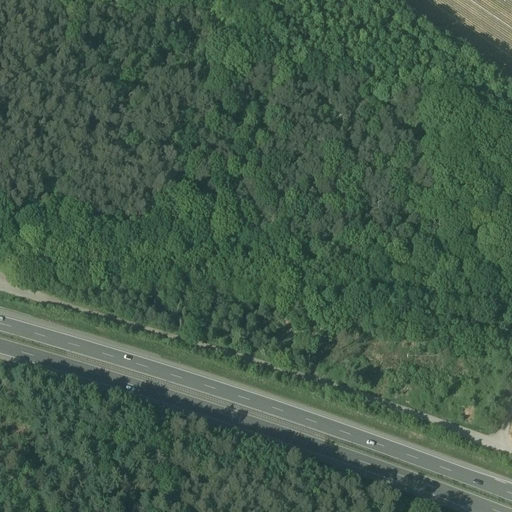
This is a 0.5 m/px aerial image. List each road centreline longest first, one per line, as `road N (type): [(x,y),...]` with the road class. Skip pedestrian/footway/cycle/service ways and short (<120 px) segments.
road 1 (track): [(511,450),(0,278)]
road 2 (motorway): [(511,493),(333,426),(0,323)]
road 3 (motorway): [(0,347),(499,511)]
